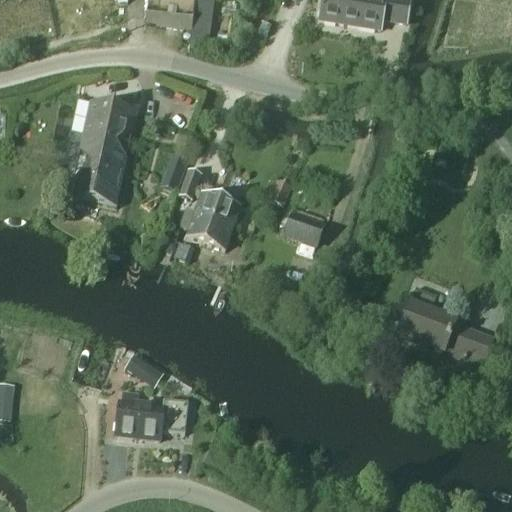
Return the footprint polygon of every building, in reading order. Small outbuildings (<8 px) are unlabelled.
[(190,34),(194,0),(158,0),(159,2),(148,0),(144,26),(155,27),(154,28),(190,34)] [(404,28),(409,2),(397,0),(384,0),(384,3),(369,0),(324,0),(320,24),(378,35),(380,24),(404,28)] [(90,106),(78,156),(90,170),(113,149),(135,130),(138,117),(90,106)] [(72,185),(68,201),(116,212),(127,165),(113,149),(90,170),(72,185)] [(159,192),(175,198),(187,165),(170,159),(159,192)] [(192,203),(200,180),(187,175),(179,198),(192,203)] [(283,211),(291,192),(274,186),(267,205),(283,211)] [(194,222),(231,235),(238,215),(201,201),(195,216),(186,213),(183,221),(193,225),(194,222)] [(224,255),(231,235),(194,222),(193,225),(183,221),(180,230),(189,234),(186,242),(224,255)] [(315,250),(322,231),(292,221),(286,240),(315,250)] [(480,371),(489,349),(451,335),(454,328),(429,318),(436,299),(416,291),(397,338),(480,371)] [(133,360),(124,374),(143,387),(153,373),(133,360)] [(114,440),(159,445),(160,437),(184,440),(187,408),(162,405),(162,412),(118,407),(114,440)] [(0,408),(0,426),(11,427),(13,410),(0,408)]
